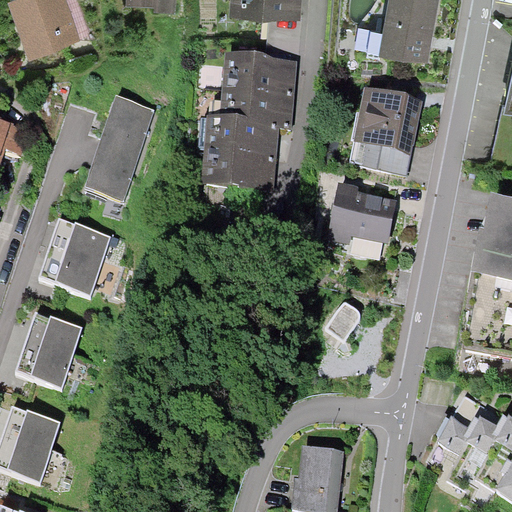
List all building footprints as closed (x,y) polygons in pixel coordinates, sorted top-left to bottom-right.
[(11,0),(30,54),(80,37),(95,40),(80,0),(11,0)] [(301,0),(231,0),(230,10),(300,16),(301,0)] [(438,0),(388,0),(379,49),(427,58),(438,0)] [(299,64),(226,57),(220,116),(209,115),(202,186),(274,193),(280,131),(292,133),(299,64)] [(421,102),(366,90),(350,163),(405,175),(421,102)] [(156,115),(116,101),(84,193),(123,207),(156,115)] [(0,155),(17,161),(26,135),(0,126),(0,121),(1,118),(0,117),(0,155)] [(396,204),(359,195),(360,191),(340,186),(328,241),(350,246),(352,237),(387,245),(396,204)] [(511,203),(491,200),(469,342),(511,348),(511,203)] [(110,239),(60,222),(40,281),(90,298),(110,239)] [(365,315),(344,303),(327,330),(347,343),(365,315)] [(81,332),(36,316),(16,374),(61,390),(81,332)] [(454,419),(446,415),(418,465),(467,491),(461,503),(477,511),(486,511),(497,494),(511,502),(511,423),(466,398),(454,419)] [(60,425),(13,410),(0,449),(0,468),(41,482),(60,425)] [(338,511),(341,450),(310,449),(308,484),(296,484),(294,511),(338,511)]
